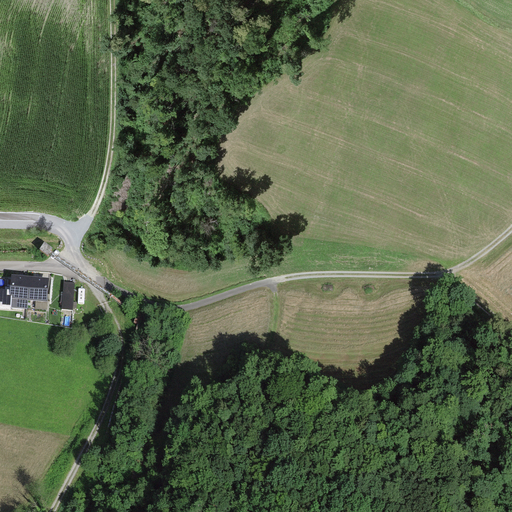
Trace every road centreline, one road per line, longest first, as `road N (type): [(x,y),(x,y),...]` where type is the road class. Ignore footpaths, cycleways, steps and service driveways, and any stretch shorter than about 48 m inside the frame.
road 1 (track): [(40,221),(64,233),(94,274),(163,309),(263,282),(274,288),(255,399),(390,511)]
road 2 (track): [(263,282),(450,273),(511,226)]
road 3 (track): [(69,239),(106,189),(112,0)]
road 4 (track): [(100,298),(122,333),(117,382),(52,511)]
